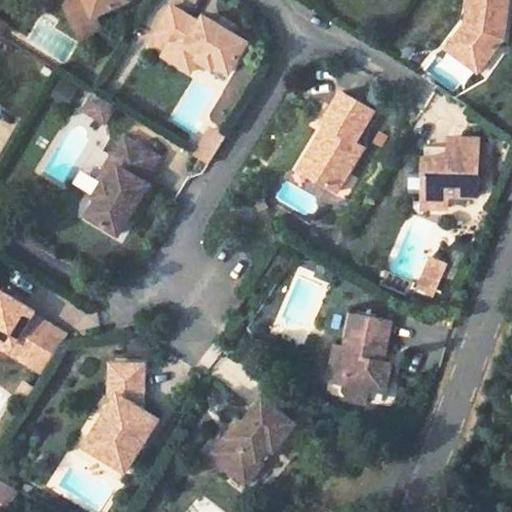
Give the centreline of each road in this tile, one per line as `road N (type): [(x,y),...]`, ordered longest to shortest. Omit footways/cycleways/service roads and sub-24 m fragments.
road 1 (residential): [(62,276),(127,310),(182,287),(176,245),(313,21)]
road 2 (residential): [(511,246),(440,452)]
